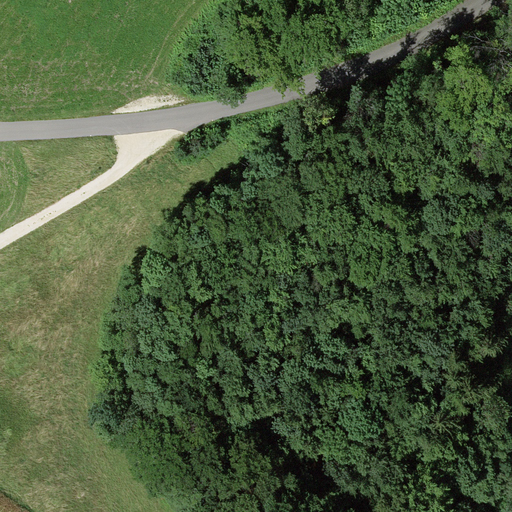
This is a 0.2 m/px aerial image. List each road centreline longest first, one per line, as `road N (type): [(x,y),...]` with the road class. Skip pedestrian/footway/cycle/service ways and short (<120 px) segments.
road 1 (unclassified): [(488,0),(309,83),(176,116),(0,130)]
road 2 (track): [(0,244),(71,202),(176,116)]
